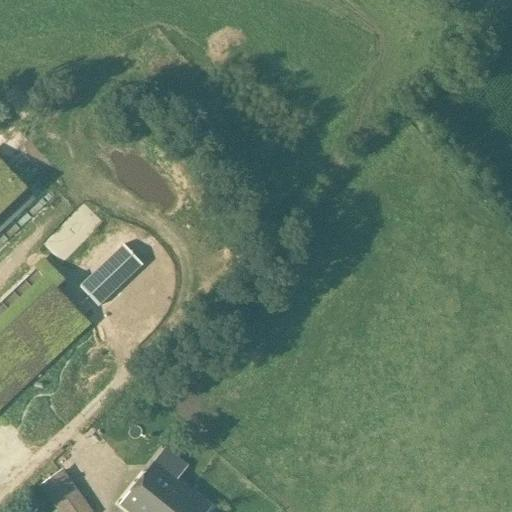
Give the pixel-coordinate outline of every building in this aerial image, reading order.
[(0,160),(0,219),(29,192),(0,160)] [(123,245),(80,286),(99,306),(142,266),(123,245)] [(0,403),(88,320),(49,279),(0,324),(0,403)] [(127,511),(207,511),(210,509),(153,465),(121,507),(127,511)] [(58,511),(80,511),(84,509),(60,476),(42,489),(58,511)]
